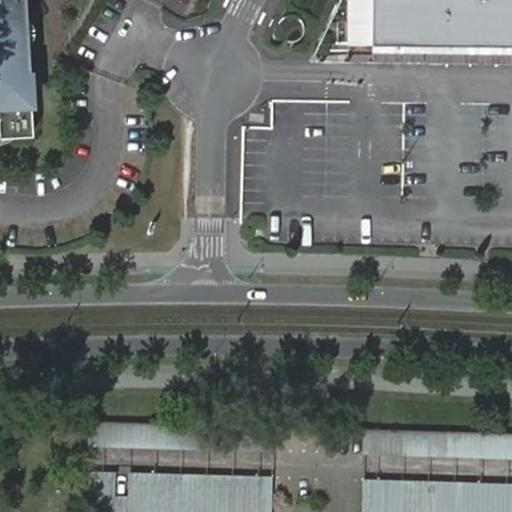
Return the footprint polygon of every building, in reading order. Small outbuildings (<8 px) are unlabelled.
[(0,0),(0,125),(29,124),(24,0),(0,0)] [(372,44),(372,0),(348,0),(347,44),(372,44)] [(511,0),(372,0),(372,44),(511,45),(511,0)] [(303,41),(306,36),(306,34),(307,32),(306,30),(305,26),(304,24),(303,23),(302,21),(298,19),(295,17),(291,17),(286,18),(283,20),(279,25),(278,27),(277,33),(278,37),(281,42),(283,43),(288,46),(294,46),(298,45),(303,41)] [(511,45),(372,44),(371,61),(511,62),(511,45)] [(92,509),(154,511),(272,511),(274,463),(276,426),(96,418),(92,509)] [(511,511),(511,436),(368,431),(366,466),(364,511),(511,511)]
